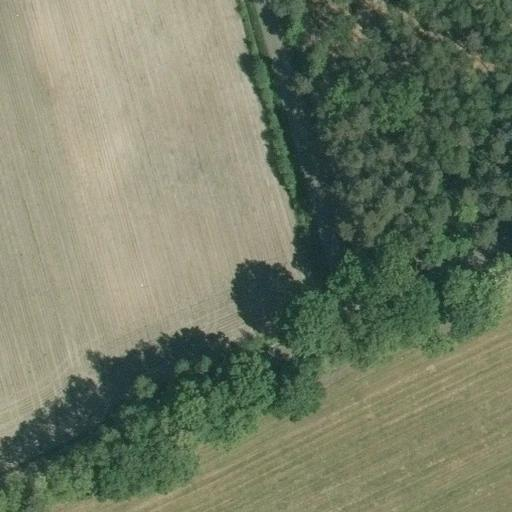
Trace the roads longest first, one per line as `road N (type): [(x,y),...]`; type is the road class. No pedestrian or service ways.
road 1 (unclassified): [(0,487),(356,317)]
road 2 (unclassified): [(356,317),(262,0)]
road 3 (unclassified): [(356,317),(511,241)]
